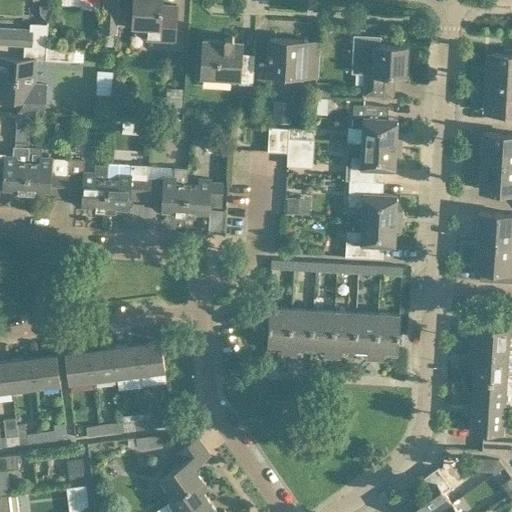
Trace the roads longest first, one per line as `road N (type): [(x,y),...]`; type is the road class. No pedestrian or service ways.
road 1 (unclassified): [(433,290),(448,0)]
road 2 (unclassified): [(335,511),(399,465),(420,436),(433,290)]
road 3 (residential): [(200,310),(190,275),(167,257),(81,250),(52,233),(0,230)]
road 4 (residential): [(284,511),(212,406),(200,310)]
road 5 (residential): [(0,334),(200,310)]
